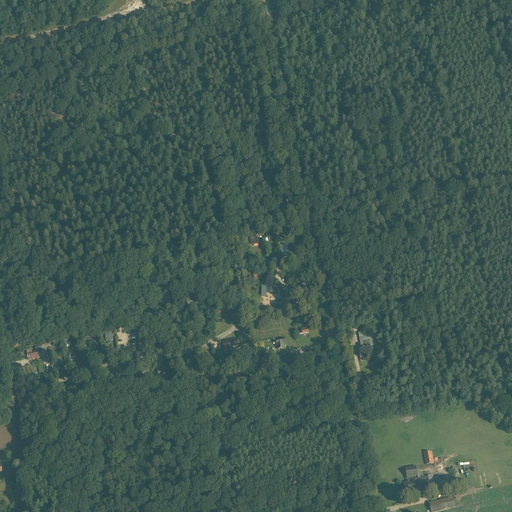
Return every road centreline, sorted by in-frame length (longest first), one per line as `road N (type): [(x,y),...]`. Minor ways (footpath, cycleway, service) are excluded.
road 1 (unclassified): [(371,511),(265,0)]
road 2 (track): [(301,348),(308,378),(297,408),(211,441),(196,374),(212,366),(208,347),(193,324),(161,333)]
road 3 (unclassified): [(197,0),(0,45)]
road 4 (unclassified): [(0,318),(28,511)]
road 5 (track): [(135,318),(38,337),(22,282)]
